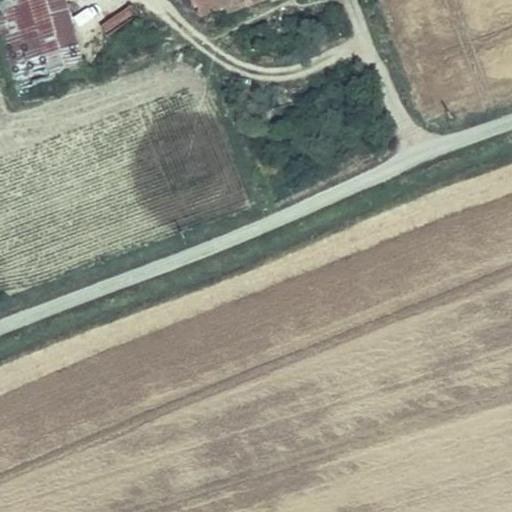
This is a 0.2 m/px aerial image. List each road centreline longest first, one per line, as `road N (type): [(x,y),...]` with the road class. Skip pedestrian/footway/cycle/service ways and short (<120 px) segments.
road 1 (unclassified): [(0,322),(511,120)]
road 2 (unknown): [(348,0),(417,154)]
